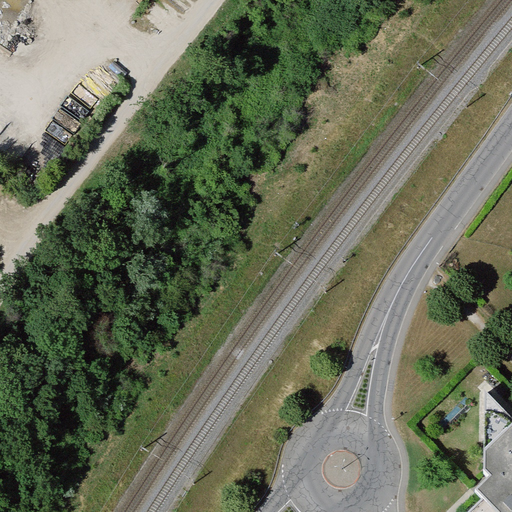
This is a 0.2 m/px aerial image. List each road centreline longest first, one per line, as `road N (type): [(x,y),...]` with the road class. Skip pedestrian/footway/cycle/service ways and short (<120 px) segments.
road 1 (unclassified): [(0,297),(219,0)]
road 2 (residential): [(511,129),(393,302),(353,428)]
